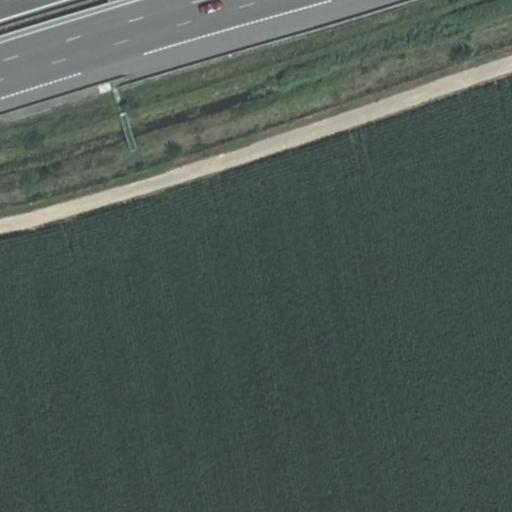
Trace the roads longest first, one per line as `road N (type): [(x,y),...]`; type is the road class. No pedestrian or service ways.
road 1 (track): [(511,70),(209,172),(0,227)]
road 2 (motorway): [(0,61),(204,0)]
